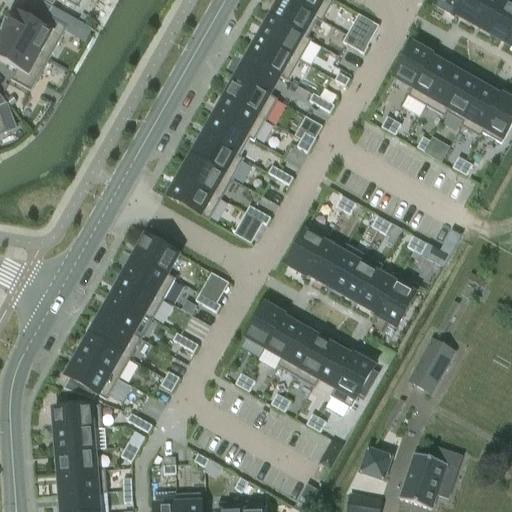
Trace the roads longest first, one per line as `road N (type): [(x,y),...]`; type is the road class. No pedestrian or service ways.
road 1 (residential): [(256,276),(404,18)]
road 2 (residential): [(142,496),(144,471),(256,276)]
road 3 (tertiary): [(18,511),(9,398),(60,290)]
road 4 (tertiary): [(118,191),(224,0)]
road 5 (residential): [(118,191),(256,276)]
